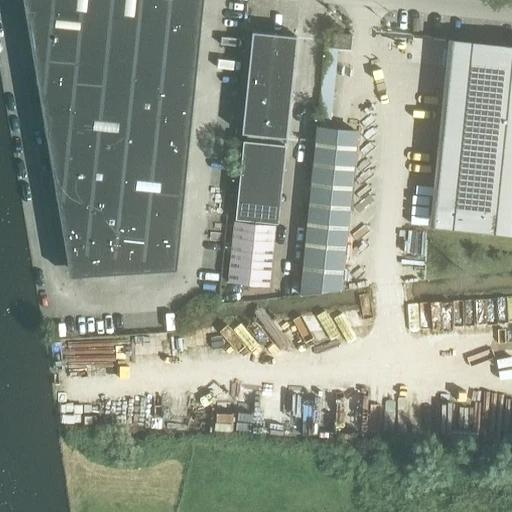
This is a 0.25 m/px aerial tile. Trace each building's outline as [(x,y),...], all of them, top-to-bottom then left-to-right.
[(24,0),(24,6),(24,7),(56,10),(56,0),(24,0)] [(105,0),(56,0),(56,10),(104,14),(105,0)] [(105,0),(104,14),(128,17),(151,19),(153,0),(105,0)] [(153,0),(151,19),(200,24),(202,0),(153,0)] [(32,55),(32,56),(123,65),(128,17),(104,14),(56,10),(24,7),(29,36),(34,37),(32,55)] [(128,17),(123,65),(195,72),(200,24),(151,19),(128,17)] [(296,36),(252,31),(241,133),(244,133),(244,134),(247,135),(283,139),(286,139),(296,36)] [(332,48),(351,49),(352,34),(334,32),(332,48)] [(462,229),(501,233),(501,227),(511,228),(511,50),(471,46),(452,44),(447,94),(466,96),(458,173),(439,171),(434,221),(463,224),(462,229)] [(35,75),(40,105),(118,112),(123,65),(32,56),(32,57),(38,57),(35,75)] [(123,65),(118,112),(130,114),(191,120),(195,72),(123,65)] [(49,153),(49,154),(125,161),(130,114),(118,112),(40,105),(46,135),(51,135),(49,153)] [(130,114),(125,161),(186,167),(191,120),(130,114)] [(317,127),(316,127),(315,142),(306,228),(300,285),(299,293),(341,288),(342,279),(357,131),(317,127)] [(234,220),(228,282),(269,286),(275,225),(274,225),(275,221),(277,221),(285,143),(283,143),(283,139),(247,135),(246,139),(243,139),(235,218),(239,219),(239,221),(234,220)] [(52,174),(57,203),(120,209),(125,161),(49,154),(49,155),(54,156),(52,174)] [(125,161),(120,209),(181,215),(186,167),(125,161)] [(120,209),(57,203),(57,204),(63,205),(60,223),(68,267),(79,275),(114,273),(120,209)] [(181,215),(120,209),(114,273),(176,269),(181,215)]
